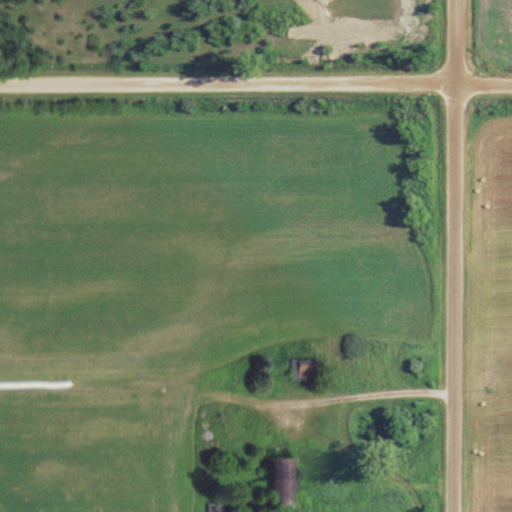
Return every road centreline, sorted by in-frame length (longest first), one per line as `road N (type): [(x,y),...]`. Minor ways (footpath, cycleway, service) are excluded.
road 1 (residential): [(511,88),(0,90)]
road 2 (residential): [(455,511),(455,0)]
